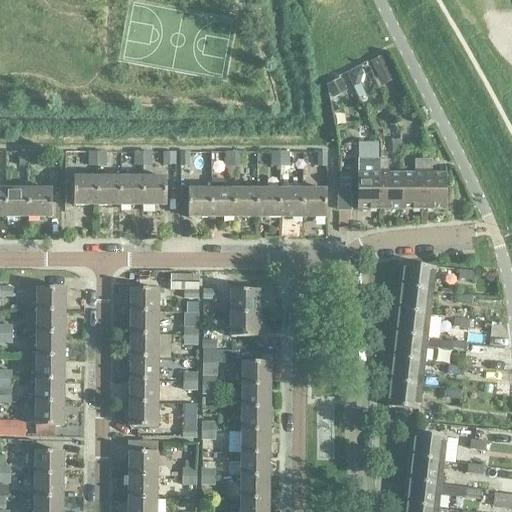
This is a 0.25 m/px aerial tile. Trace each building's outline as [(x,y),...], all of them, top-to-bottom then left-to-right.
[(385,55),(371,63),(382,85),(396,78),(385,55)] [(347,86),(341,76),(328,83),(334,94),(347,86)] [(142,153),(134,153),(133,166),(142,166),(142,153)] [(151,153),(142,153),(142,166),(151,166),(151,153)] [(175,153),(163,153),(163,166),(175,166),(175,153)] [(188,154),(180,153),(179,166),(188,167),(188,154)] [(19,169),(28,169),(28,154),(19,154),(19,169)] [(38,154),(28,154),(28,169),(38,169),(38,154)] [(234,167),(234,154),(225,154),(225,167),(234,167)] [(242,154),(234,154),(234,167),(242,167),(242,154)] [(279,154),(270,154),(270,167),(279,167),(279,154)] [(288,154),(279,154),(279,167),(288,167),(288,154)] [(317,154),(317,167),(325,167),(326,154),(317,154)] [(380,161),(357,161),(357,211),(380,211),(380,161)] [(388,161),(380,161),(380,211),(401,211),(401,174),(388,174),(388,161)] [(401,174),(401,211),(422,212),(423,161),(414,161),(414,174),(401,174)] [(423,161),(422,212),(445,212),(445,175),(431,174),(431,161),(423,161)] [(96,206),(96,178),(73,178),(73,206),(96,206)] [(96,178),(96,206),(119,206),(119,178),(96,178)] [(119,178),(119,206),(141,207),(142,179),(119,178)] [(142,179),(141,207),(165,207),(165,179),(142,179)] [(211,191),(211,218),(234,218),(234,191),(225,191),(225,181),(211,181),(211,191)] [(4,218),(27,218),(27,190),(5,190),(4,218)] [(27,190),(27,218),(51,218),(51,190),(27,190)] [(211,218),(211,191),(188,191),(188,218),(211,218)] [(257,218),(257,191),(234,191),(234,218),(257,218)] [(257,218),(279,218),(279,191),(257,191),(257,218)] [(302,218),(302,191),(279,191),(279,218),(302,218)] [(302,218),(325,218),(325,191),(302,191),(302,218)] [(404,265),(401,289),(432,293),(435,269),(404,265)] [(474,273),(459,271),(458,279),(473,281),(474,273)] [(183,300),(197,300),(197,276),(173,276),(173,290),(183,290),(183,300)] [(230,304),(230,314),(258,314),(258,292),(226,291),(226,279),(202,279),(202,300),(216,300),(216,292),(219,292),(219,304),(230,304)] [(0,288),(0,297),(11,298),(11,289),(0,288)] [(36,289),(36,312),(64,313),(64,289),(36,289)] [(398,313),(429,317),(432,293),(401,289),(398,313)] [(130,313),(157,314),(158,303),(169,303),(169,290),(130,290),(130,313)] [(470,298),(454,296),(453,305),(469,307),(470,298)] [(196,303),(185,303),(185,314),(196,314),(196,303)] [(36,335),(64,335),(64,313),(36,312),(36,335)] [(130,313),(130,336),(157,336),(157,326),(165,326),(165,314),(157,314),(130,313)] [(398,313),(395,336),(426,340),(429,317),(398,313)] [(258,314),(230,314),(229,338),(257,338),(258,314)] [(468,321),(451,319),(450,328),(467,330),(468,321)] [(0,326),(0,335),(12,336),(12,327),(0,326)] [(182,328),(182,337),(196,338),(196,328),(182,328)] [(222,331),(202,331),(202,350),(216,350),(216,342),(221,342),(222,331)] [(0,344),(12,345),(12,336),(0,335),(0,344)] [(36,335),(35,358),(64,358),(64,335),(36,335)] [(129,359),(157,359),(157,336),(130,336),(129,359)] [(439,342),(426,340),(395,336),(392,360),(424,364),(425,349),(438,351),(439,342)] [(196,347),(196,338),(182,337),(182,347),(196,347)] [(159,339),(158,362),(169,363),(169,339),(159,339)] [(465,345),(449,343),(448,352),(464,354),(465,345)] [(35,380),(63,381),(64,358),(35,358),(35,380)] [(129,359),(129,382),(157,382),(157,359),(129,359)] [(392,360),(390,383),(421,387),(423,373),(431,374),(432,364),(424,364),(392,360)] [(241,387),(269,388),(269,364),(241,364),(241,387)] [(462,369),(446,366),(445,376),(461,378),(462,369)] [(0,379),(12,380),(12,372),(0,371),(0,379)] [(181,373),(181,383),(196,383),(196,374),(181,373)] [(202,377),(202,386),(216,386),(216,377),(202,377)] [(0,400),(12,400),(12,388),(12,380),(0,379),(0,400)] [(35,380),(35,403),(63,403),(63,381),(35,380)] [(129,382),(129,404),(156,405),(157,382),(129,382)] [(196,392),(196,383),(181,383),(181,392),(196,392)] [(390,383),(389,393),(387,408),(418,411),(421,387),(390,383)] [(216,396),(216,386),(202,386),(202,396),(216,396)] [(241,387),(241,410),(268,410),(269,388),(241,387)] [(460,392),(443,390),(442,399),(458,402),(460,392)] [(63,403),(35,403),(35,426),(63,427),(63,403)] [(156,405),(129,404),(128,428),(156,428),(156,405)] [(183,407),(183,416),(195,416),(196,406),(183,407)] [(240,433),(268,433),(268,410),(241,410),(240,433)] [(201,423),(201,432),(215,432),(215,423),(201,423)] [(0,437),(24,437),(24,425),(0,424),(0,437)] [(233,442),(233,430),(218,430),(219,442),(233,442)] [(446,439),(415,435),(412,460),(443,463),(445,450),(450,451),(455,448),(457,432),(447,431),(446,439)] [(215,442),(215,432),(201,432),(201,441),(215,442)] [(240,433),(240,455),(268,455),(268,433),(240,433)] [(485,444),(469,442),(468,451),(483,453),(485,444)] [(34,453),(34,476),(62,476),(63,453),(34,453)] [(9,454),(9,464),(26,464),(26,454),(9,454)] [(128,478),(156,478),(168,478),(168,473),(163,468),(156,468),(156,455),(128,454),(128,478)] [(240,455),(240,478),(268,478),(268,455),(240,455)] [(440,487),(443,463),(412,460),(410,483),(440,487)] [(0,466),(0,475),(10,475),(10,466),(0,466)] [(482,468),(466,466),(465,475),(481,477),(482,468)] [(201,468),(201,477),(215,478),(215,468),(201,468)] [(180,469),(180,478),(195,478),(195,469),(180,469)] [(0,475),(0,484),(10,484),(10,475),(0,475)] [(34,476),(34,499),(62,499),(62,476),(34,476)] [(215,487),(215,478),(201,477),(200,487),(215,487)] [(128,478),(128,500),(155,500),(156,478),(128,478)] [(195,478),(180,478),(180,488),(195,488),(195,478)] [(239,500),(267,501),(268,478),(240,478),(239,500)] [(410,483),(407,507),(438,510),(439,496),(462,499),(463,489),(440,487),(410,483)] [(463,489),(462,499),(478,501),(479,491),(463,489)] [(511,496),(494,495),(492,508),(511,510),(511,496)] [(33,511),(62,511),(62,499),(34,499),(33,511)] [(127,511),(155,511),(155,500),(128,500),(127,511)] [(239,500),(239,511),(267,511),(267,501),(239,500)]
